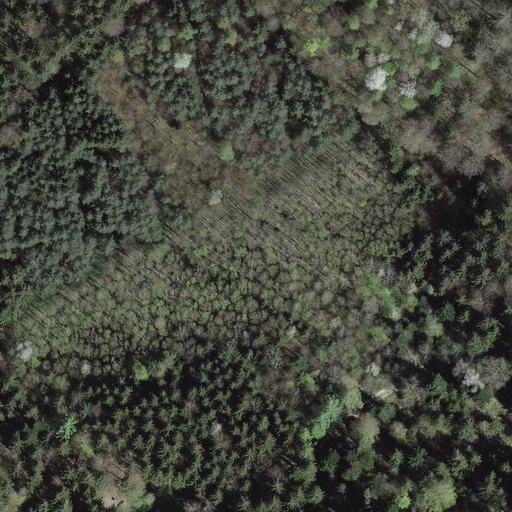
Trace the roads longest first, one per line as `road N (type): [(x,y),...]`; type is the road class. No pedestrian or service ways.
road 1 (track): [(511,53),(0,337)]
road 2 (track): [(511,346),(384,392),(235,511)]
road 3 (track): [(114,511),(0,357)]
road 4 (track): [(0,121),(144,0)]
